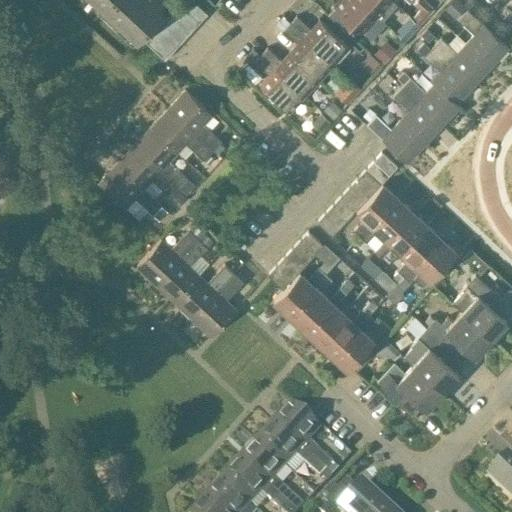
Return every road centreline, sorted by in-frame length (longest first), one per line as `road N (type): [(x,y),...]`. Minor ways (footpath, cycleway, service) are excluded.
road 1 (residential): [(258,260),(328,180),(215,73),(273,0)]
road 2 (unclassified): [(511,239),(496,224),(484,185),(494,128),(511,109)]
road 3 (residential): [(326,387),(428,480)]
road 4 (residential): [(428,480),(511,390)]
